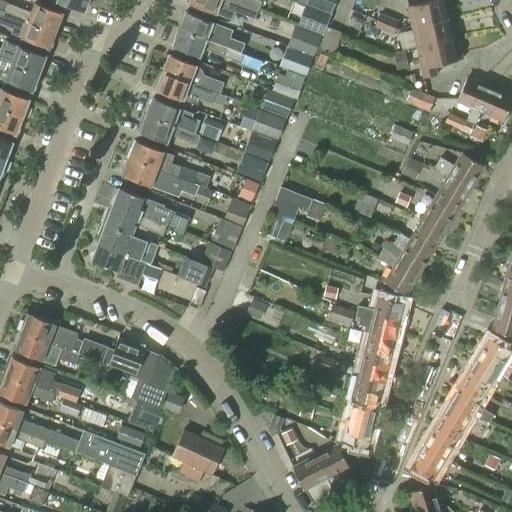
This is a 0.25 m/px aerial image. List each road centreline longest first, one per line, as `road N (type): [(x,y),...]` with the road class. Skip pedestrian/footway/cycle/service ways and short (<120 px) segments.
road 1 (residential): [(296,511),(199,354),(134,311),(12,268)]
road 2 (residential): [(369,511),(511,167)]
road 3 (residential): [(12,268),(88,50),(123,33),(132,12),(150,0)]
